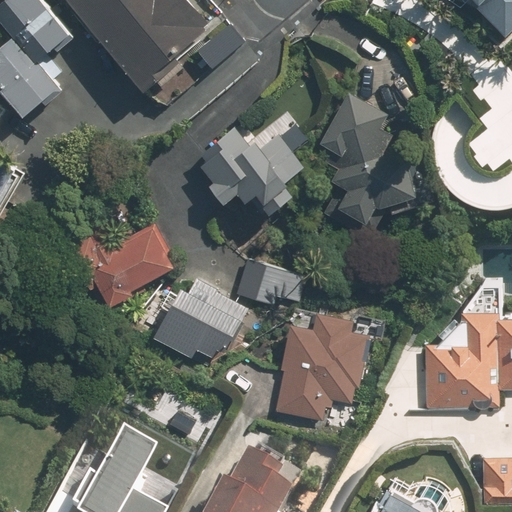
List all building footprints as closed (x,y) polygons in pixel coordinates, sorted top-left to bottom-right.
[(2,0),(0,2),(0,17),(17,37),(0,51),(0,79),(28,112),(69,76),(52,56),(76,34),(45,0),(2,0)] [(194,0),(73,0),(150,87),(218,28),(194,0)] [(511,0),(476,0),(507,33),(511,27),(511,0)] [(248,36),(235,20),(197,53),(210,68),(248,36)] [(392,204),(419,195),(412,164),(396,156),(407,133),(385,122),(391,110),(350,90),(325,141),(344,151),(330,179),(347,187),(337,207),(380,228),(392,204)] [(0,215),(26,169),(0,154),(0,114),(6,104),(0,100),(0,215)] [(289,178),(306,166),(291,145),(304,135),(288,112),(248,141),(236,125),(201,150),(221,179),(213,184),(226,202),(242,191),(247,198),(259,189),(275,210),(300,193),(289,178)] [(162,223),(103,249),(91,222),(62,234),(85,285),(103,277),(116,306),(139,296),(133,283),(180,263),(162,223)] [(278,293),(301,299),(308,273),(248,257),(238,292),(276,302),(278,293)] [(200,346),(228,360),(252,312),(187,279),(160,333),(197,352),(200,346)] [(318,323),(295,318),(277,411),(360,427),(378,334),(356,330),(359,311),(321,304),(318,323)] [(511,311),(470,310),(470,317),(443,342),(429,341),(427,407),(500,410),(501,382),(511,382),(511,311)] [(167,511),(136,494),(159,454),(125,434),(99,481),(90,476),(72,508),(78,511),(167,511)] [(283,511),(302,481),(252,452),(233,485),(228,482),(210,511),(283,511)] [(486,500),(511,499),(511,456),(486,457),(486,500)] [(436,511),(388,485),(373,511),(436,511)]
